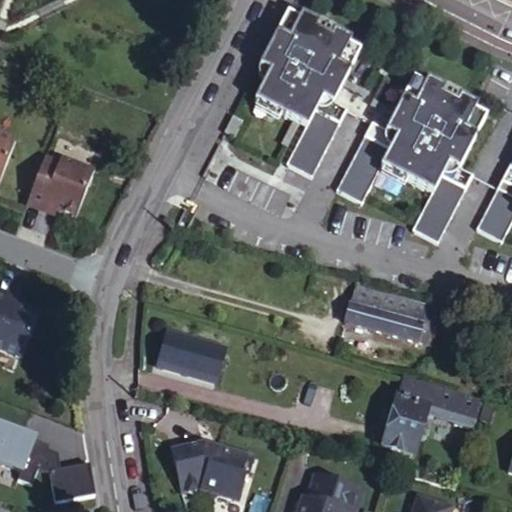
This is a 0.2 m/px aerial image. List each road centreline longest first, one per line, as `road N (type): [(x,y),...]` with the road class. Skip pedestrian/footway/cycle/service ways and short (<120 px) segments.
road 1 (residential): [(248,0),(105,284)]
road 2 (residential): [(105,284),(97,392),(120,511)]
